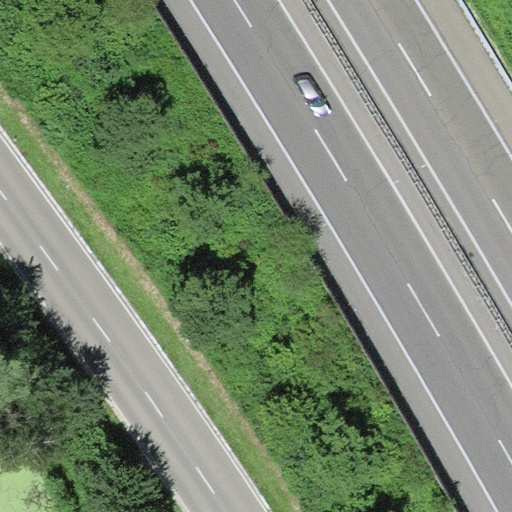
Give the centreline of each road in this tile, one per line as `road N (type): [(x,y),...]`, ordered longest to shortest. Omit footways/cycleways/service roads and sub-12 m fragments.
road 1 (motorway): [(235,0),(511,465)]
road 2 (tertiary): [(228,511),(0,186)]
road 3 (motorway): [(511,232),(372,0)]
